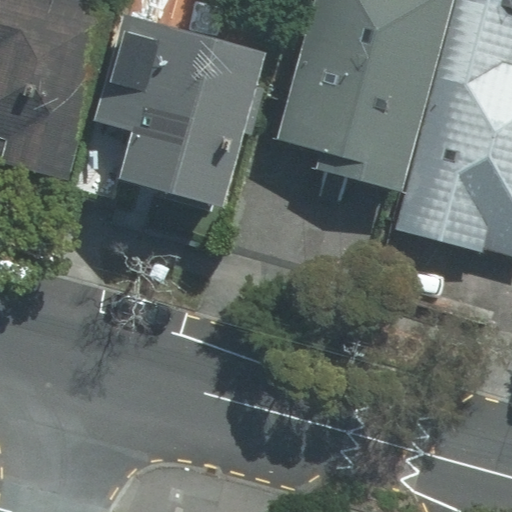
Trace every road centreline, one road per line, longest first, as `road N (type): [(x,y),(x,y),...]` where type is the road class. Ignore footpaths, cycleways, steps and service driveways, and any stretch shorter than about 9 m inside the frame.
road 1 (tertiary): [(92,361),(511,469)]
road 2 (residential): [(92,361),(55,511)]
